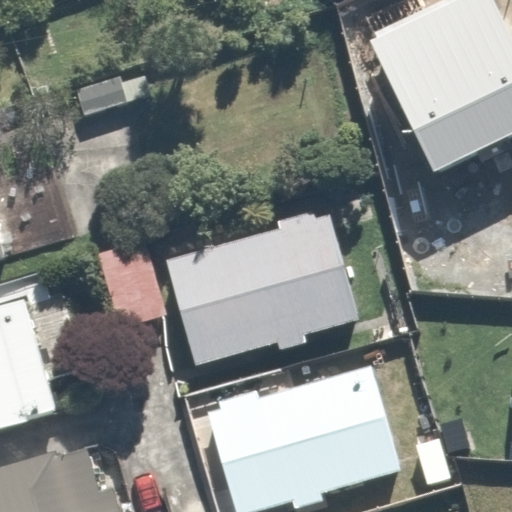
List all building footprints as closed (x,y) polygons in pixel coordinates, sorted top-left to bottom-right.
[(131,112),(56,126),(73,216),(148,202),(131,112)] [(0,279),(22,273),(5,211),(0,212),(0,279)] [(390,335),(385,317),(362,230),(182,277),(210,383),(216,381),(372,340),(390,335)] [(160,249),(111,262),(134,344),(182,330),(160,249)] [(39,304),(27,307),(0,314),(0,456),(75,436),(39,304)] [(213,429),(229,486),(170,502),(172,511),(331,511),(416,489),(386,381),(213,429)] [(116,511),(102,455),(96,456),(0,481),(0,511),(116,511)]
